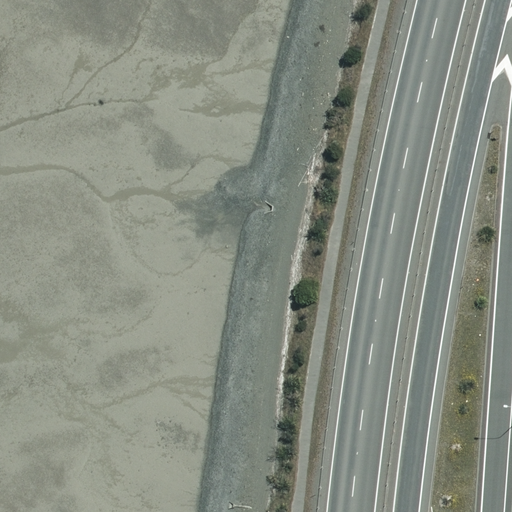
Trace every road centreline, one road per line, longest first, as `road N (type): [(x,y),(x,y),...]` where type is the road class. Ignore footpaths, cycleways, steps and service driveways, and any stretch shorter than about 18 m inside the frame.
road 1 (trunk): [(356,511),(413,150),(447,0)]
road 2 (trunk): [(499,0),(458,202),(411,511)]
road 3 (trunk): [(511,294),(496,511)]
